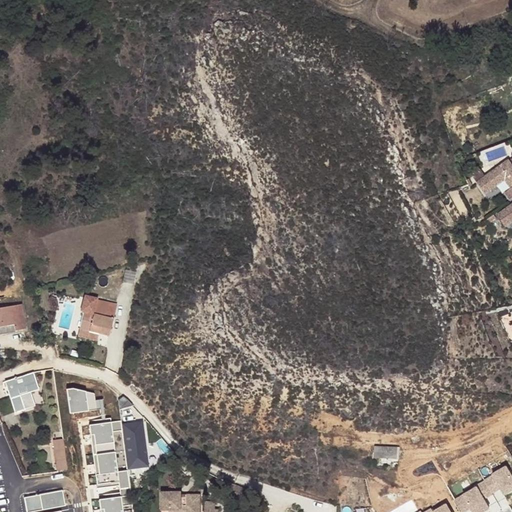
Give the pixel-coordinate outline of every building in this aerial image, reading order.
[(511,160),(510,157),(487,175),(479,180),(488,191),(507,177),(511,184),(511,160)] [(481,167),(473,173),(478,180),(479,180),(487,175),(481,167)] [(511,203),(499,212),(507,224),(511,220),(511,203)] [(81,316),(77,332),(97,337),(106,340),(115,306),(82,298),(77,315),(81,316)] [(0,325),(15,323),(16,329),(26,328),(22,302),(1,305),(2,311),(0,311),(0,325)] [(97,337),(77,332),(75,340),(95,345),(97,337)] [(42,390),(37,373),(9,381),(15,398),(20,412),(30,409),(26,395),(42,390)] [(73,389),(74,411),(105,409),(105,399),(97,400),(96,387),(73,389)] [(139,422),(120,425),(127,469),(146,466),(139,422)] [(66,467),(61,437),(52,439),(52,443),(51,443),(55,469),(65,467),(66,467)] [(398,458),(399,447),(375,447),(375,457),(398,458)] [(485,481),(492,493),(498,489),(501,494),(511,487),(511,470),(508,464),(490,475),(491,477),(484,481),(485,481)] [(485,481),(455,499),(462,511),(468,509),(470,511),(480,511),(488,508),(483,500),(492,494),(492,493),(485,481)] [(183,511),(181,499),(179,499),(179,496),(179,493),(158,494),(159,511),(183,511)] [(134,511),(134,503),(127,504),(126,495),(102,498),(103,511),(134,511)] [(181,499),(183,511),(187,511),(199,510),(198,495),(184,495),(184,499),(181,499)] [(453,511),(446,500),(429,510),(428,508),(422,511),(421,511),(453,511)] [(218,511),(218,510),(215,509),(215,502),(204,502),(203,511),(218,511)]
